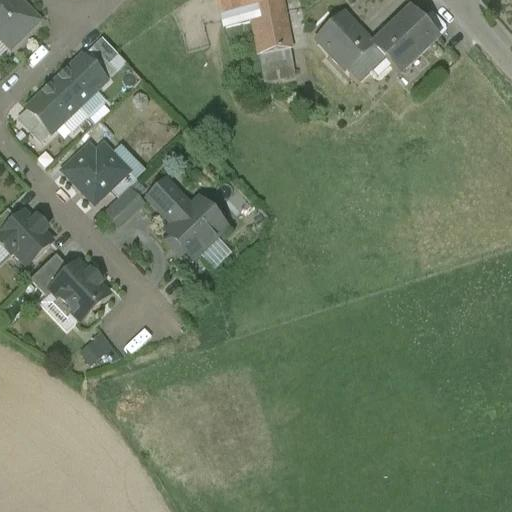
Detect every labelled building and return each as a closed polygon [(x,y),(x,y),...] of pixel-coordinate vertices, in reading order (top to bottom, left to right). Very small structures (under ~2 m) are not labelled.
[(19,6),(12,0),(0,0),(0,43),(10,54),(35,29),(16,9),(19,6)] [(279,0),(219,0),(222,17),(249,12),(261,72),(292,66),(279,0)] [(408,15),(371,51),(384,65),(398,80),(436,44),(408,15)] [(371,51),(341,20),(315,44),(357,89),(384,65),(371,51)] [(101,44),(92,52),(109,71),(118,62),(101,44)] [(92,52),(81,62),(105,87),(115,77),(109,71),(92,52)] [(81,62),(54,88),(77,113),(105,87),(81,62)] [(292,66),(261,72),(263,84),(294,78),(292,66)] [(77,113),(54,88),(25,115),(49,140),(77,113)] [(49,140),(25,115),(16,124),(39,149),(49,140)] [(88,152),(62,177),(93,210),(108,196),(127,178),(107,157),(99,164),(88,152)] [(127,178),(108,196),(117,204),(135,186),(127,178)] [(164,186),(146,204),(170,230),(163,237),(191,266),(226,233),(198,204),(189,212),(164,186)] [(7,215),(0,221),(0,251),(9,261),(13,257),(0,243),(0,240),(16,225),(7,215)] [(31,229),(22,220),(16,225),(0,240),(0,243),(13,257),(27,271),(50,249),(41,239),(45,235),(35,225),(31,229)] [(55,261),(29,286),(45,302),(50,297),(49,296),(70,276),(55,261)] [(87,281),(77,270),(70,276),(49,296),(50,297),(79,327),(107,301),(96,290),(98,288),(89,279),(87,281)] [(83,354),(91,370),(108,361),(100,346),(83,354)]
